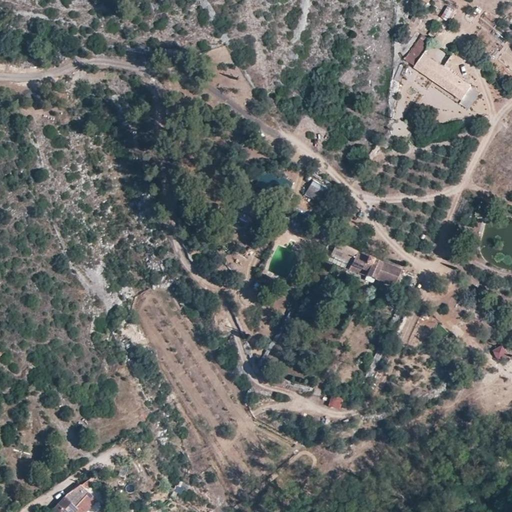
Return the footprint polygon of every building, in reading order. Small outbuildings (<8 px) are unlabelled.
[(455,10),(448,6),(441,17),(447,21),(455,10)] [(415,66),(423,54),(432,40),(422,34),(403,59),(415,66)] [(423,54),(415,66),(462,97),(470,85),(423,54)] [(312,182),(329,191),(330,188),(314,179),(312,182)] [(323,201),(329,191),(312,182),(306,192),(323,201)] [(335,242),(332,255),(351,264),(357,251),(335,242)] [(357,251),(351,264),(349,269),(367,276),(368,271),(364,270),(371,257),(357,251)] [(368,271),(367,276),(393,286),(400,269),(371,257),(364,270),(368,271)] [(498,360),(509,356),(504,345),(494,349),(498,360)] [(330,396),(329,407),(341,409),(343,398),(330,396)] [(104,480),(99,472),(89,479),(92,483),(93,485),(104,480)] [(75,511),(86,511),(97,499),(84,488),(92,483),(89,479),(68,494),(52,511),(75,511),(76,511),(75,511)] [(184,495),(187,485),(179,482),(175,492),(184,495)]
